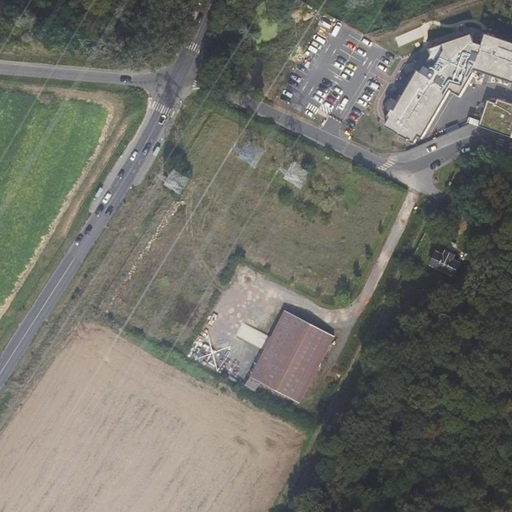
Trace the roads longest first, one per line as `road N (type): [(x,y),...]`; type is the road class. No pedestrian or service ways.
road 1 (track): [(278,511),(437,192),(415,181),(414,166)]
road 2 (residential): [(511,146),(466,142),(414,166),(383,166),(177,80)]
road 3 (primary): [(0,372),(140,153),(177,80)]
road 4 (unclassified): [(0,67),(177,80)]
